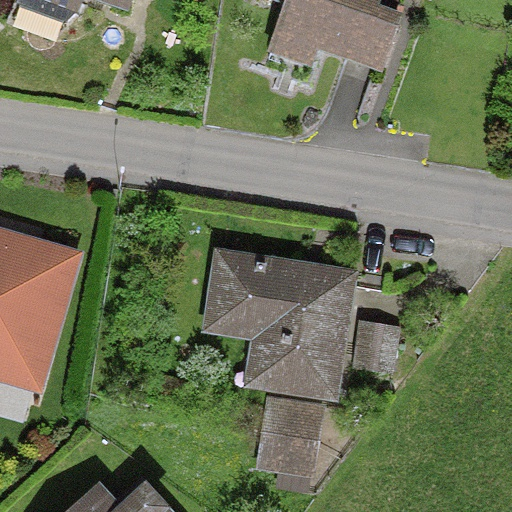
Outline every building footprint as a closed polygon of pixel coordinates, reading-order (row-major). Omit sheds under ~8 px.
[(93,0),(121,10),(124,0),(93,0)] [(309,46),(308,47),(375,71),(393,20),(368,11),(372,0),(260,0),(283,8),(273,34),(309,46)] [(80,253),(0,229),(0,360),(45,373),(80,253)] [(326,397),(338,323),(345,279),(310,274),(309,281),(293,278),(294,271),(215,259),(205,329),(274,340),(266,387),(326,397)] [(385,374),(392,331),(357,326),(354,346),(350,368),(385,374)] [(253,465),(301,472),(310,413),(262,406),(253,465)] [(158,511),(141,492),(118,511),(106,511),(93,498),(77,511),(158,511)]
